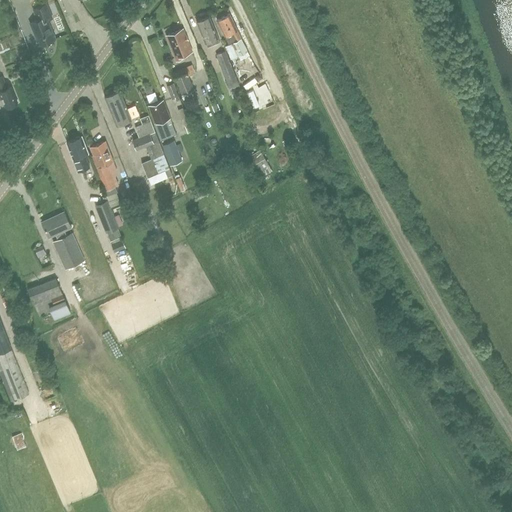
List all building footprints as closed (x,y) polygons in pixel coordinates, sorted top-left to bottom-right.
[(38,19),(31,23),(40,45),(54,39),(47,20),(51,18),(46,4),(34,9),(38,19)] [(240,59),(241,60),(249,55),(247,51),(237,29),(229,14),(217,20),(224,35),(229,44),(225,46),(233,62),(240,59)] [(209,16),(196,22),(205,43),(206,42),(207,46),(220,42),(209,16)] [(183,59),(182,55),(192,51),(183,29),(166,36),(175,58),(177,61),(183,59)] [(230,89),(239,85),(226,51),(216,54),(230,89)] [(185,66),(172,71),(176,81),(181,95),(194,90),(188,75),(185,67),(185,66)] [(18,102),(11,86),(7,88),(3,77),(0,77),(0,96),(1,99),(2,98),(6,107),(18,102)] [(167,88),(172,99),(178,96),(173,85),(167,88)] [(120,90),(104,96),(105,97),(105,96),(116,125),(131,119),(120,90)] [(167,118),(170,117),(163,100),(149,105),(155,122),(154,123),(161,140),(176,134),(172,122),(169,124),(167,118)] [(167,177),(172,175),(148,115),(140,119),(143,124),(135,127),(139,137),(132,140),(136,149),(146,145),(151,158),(142,162),(147,177),(164,171),(167,177)] [(67,142),(78,171),(91,166),(86,153),(88,152),(82,136),(80,137),(78,136),(76,137),(75,139),(67,142)] [(182,160),(174,140),(162,145),(170,165),(182,160)] [(104,141),(91,147),(94,155),(92,156),(97,167),(106,189),(106,190),(115,186),(119,185),(115,177),(117,171),(113,161),(104,141)] [(272,171),(260,150),(248,157),(260,179),(272,171)] [(179,176),(175,178),(180,191),(185,189),(179,176)] [(108,194),(106,195),(111,207),(111,206),(120,203),(116,192),(108,194)] [(107,232),(110,241),(121,237),(118,227),(107,201),(96,206),(107,232)] [(134,201),(128,203),(133,217),(139,215),(134,201)] [(64,212),(42,222),(49,236),(55,233),(58,239),(53,242),(66,268),(85,259),(72,233),(67,235),(64,229),(71,226),(64,212)] [(112,244),(115,252),(126,247),(123,239),(112,244)] [(48,246),(39,250),(43,257),(51,253),(48,246)] [(204,264),(198,267),(204,279),(210,276),(204,264)] [(70,312),(65,300),(56,278),(28,289),(34,304),(39,316),(50,312),(48,307),(49,306),(54,319),(70,312)] [(151,297),(164,293),(161,285),(148,290),(151,297)] [(154,304),(166,299),(164,294),(152,298),(154,304)] [(0,374),(11,402),(29,394),(0,320),(0,374)] [(21,433),(13,436),(18,449),(26,446),(24,441),(21,433)]
